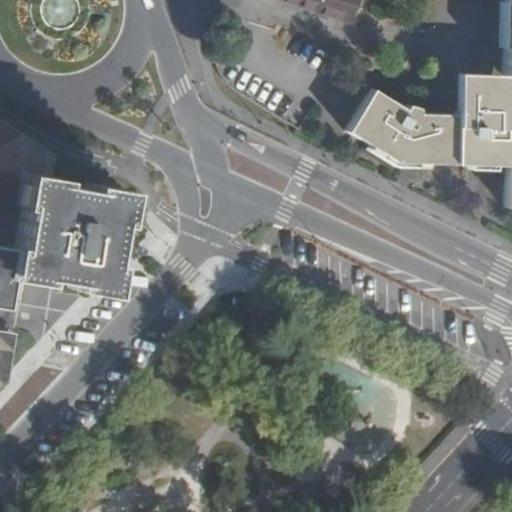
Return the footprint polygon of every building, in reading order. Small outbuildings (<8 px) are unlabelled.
[(279,0),(314,12),(315,10),(345,23),(354,0),(279,0)] [(511,0),(500,0),(498,73),(511,73),(511,0)] [(511,156),(504,156),(505,127),(500,127),(501,111),(452,109),(452,114),(415,113),(416,108),(404,102),(402,109),(368,86),(343,129),(393,160),(504,165),(504,207),(511,207),(511,156)] [(98,288),(116,194),(114,193),(49,183),(53,156),(0,122),(0,307),(7,274),(98,288)] [(0,387),(7,380),(16,331),(0,327),(0,387)]
